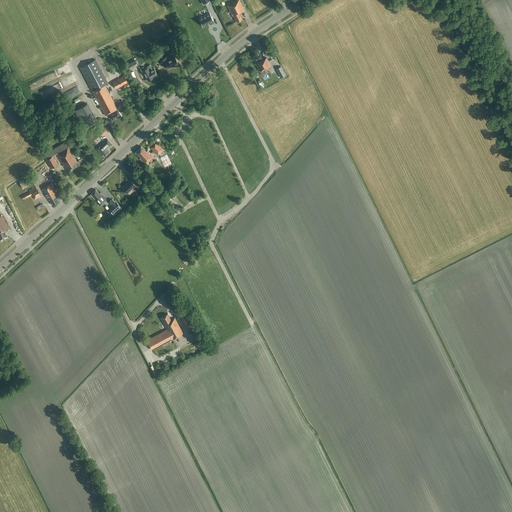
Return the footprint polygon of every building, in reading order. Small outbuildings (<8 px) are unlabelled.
[(236,21),(242,19),(239,13),(244,11),(239,0),(238,0),(227,6),(232,16),(234,16),(236,21)] [(203,26),(214,21),(210,13),(199,19),(203,26)] [(169,49),(170,50),(172,53),(169,55),(169,54),(160,62),(164,67),(167,66),(168,69),(178,64),(174,55),(180,52),(176,45),(169,49)] [(258,52),(256,48),(251,51),(255,58),(256,58),(258,62),(256,63),(260,72),(272,66),(267,58),(262,60),(259,56),(261,55),(259,52),(258,52)] [(112,120),(120,115),(117,109),(118,109),(105,84),(108,83),(95,59),(80,67),(94,94),(105,115),(109,113),(112,120)] [(125,65),(128,70),(138,65),(135,60),(128,64),(125,65)] [(147,66),(148,68),(145,69),(143,66),(140,68),(142,72),(143,71),(148,80),(153,77),(157,74),(154,68),(152,69),(150,65),(147,66)] [(281,78),(285,75),(281,66),(276,69),(281,78)] [(64,69),(41,80),(44,85),(66,74),(64,69)] [(124,76),(112,82),(116,89),(127,82),(124,76)] [(82,85),(76,88),(79,94),(85,91),(82,85)] [(85,105),(89,110),(95,105),(91,100),(85,105)] [(112,145),(107,139),(96,149),(100,153),(101,153),(105,157),(110,152),(107,149),(112,145)] [(68,172),(79,165),(67,146),(66,146),(64,142),(44,154),(47,158),(46,159),(51,167),(57,164),(52,155),(56,153),(68,172)] [(157,155),(163,149),(156,142),(150,148),(157,155)] [(141,146),(135,152),(141,158),(140,159),(145,164),(153,157),(148,151),(147,152),(141,146)] [(28,176),(19,182),(20,183),(23,189),(32,183),(29,178),(28,176)] [(130,180),(122,188),(126,193),(128,192),(130,194),(133,191),(131,189),(135,185),(137,188),(141,185),(136,179),(133,182),(130,180)] [(53,205),(59,201),(55,196),(58,194),(51,183),(41,189),(48,200),(49,199),(53,205)] [(147,188),(144,185),(139,189),(142,193),(147,188)] [(36,187),(30,190),(30,191),(22,196),(23,199),(32,194),(34,199),(41,196),(36,187)] [(100,193),(99,193),(95,189),(91,194),(97,200),(95,201),(100,206),(107,200),(100,193)] [(116,203),(113,200),(112,199),(109,202),(113,206),(109,209),(114,215),(121,208),(117,203),(116,203)] [(0,238),(0,239),(8,236),(5,231),(9,229),(1,214),(0,215),(0,238)] [(160,345),(165,343),(183,333),(175,318),(171,320),(168,314),(161,317),(162,319),(161,319),(162,321),(163,320),(164,323),(163,323),(167,330),(152,338),(157,347),(160,345)] [(182,317),(189,330),(198,325),(196,322),(192,324),(187,314),(182,317)]
